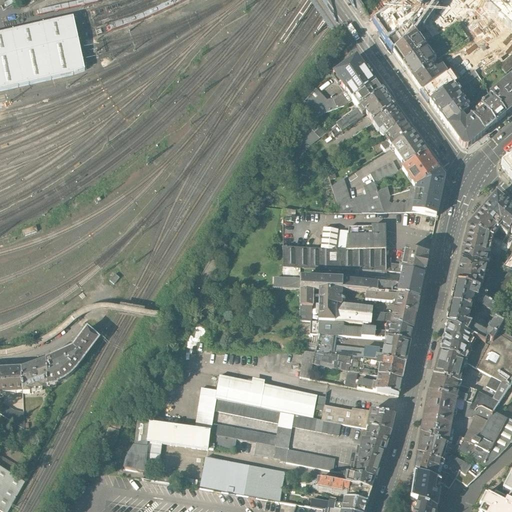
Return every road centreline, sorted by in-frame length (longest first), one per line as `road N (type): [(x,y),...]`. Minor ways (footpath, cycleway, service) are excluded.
road 1 (primary): [(383,510),(471,175)]
road 2 (secondary): [(471,175),(447,156),(334,0)]
